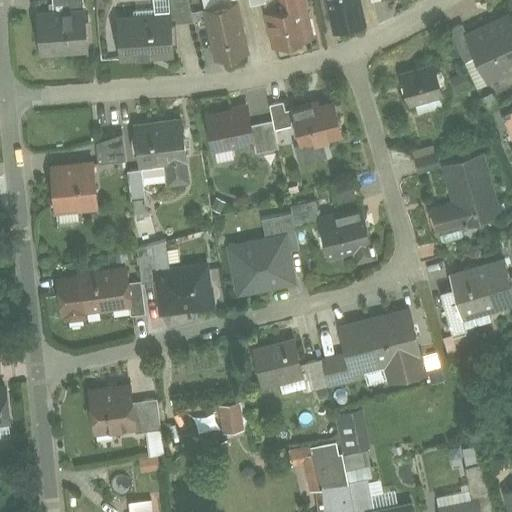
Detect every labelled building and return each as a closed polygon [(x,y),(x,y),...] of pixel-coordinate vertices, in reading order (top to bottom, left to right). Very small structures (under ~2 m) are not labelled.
[(51,0),(53,11),(80,8),(79,0),(51,0)] [(168,0),(169,13),(170,24),(190,23),(188,13),(184,0),(168,0)] [(237,2),(222,5),(220,0),(199,0),(201,10),(188,13),(190,23),(191,23),(204,20),(213,60),(248,52),(237,2)] [(313,39),(303,0),(271,0),(273,10),(262,12),(270,48),(313,39)] [(353,0),(325,0),(334,34),(360,28),(353,0)] [(38,56),(87,51),(83,8),(80,8),(53,11),(34,13),(38,56)] [(511,72),(511,23),(507,12),(463,32),(487,84),(511,72)] [(118,61),(172,58),(170,24),(169,13),(115,16),(118,61)] [(474,90),(487,84),(463,32),(460,25),(447,31),(474,90)] [(433,63),(398,73),(408,108),(442,98),(433,63)] [(460,72),(449,78),(457,93),(468,88),(460,72)] [(498,102),(494,93),(480,99),(485,108),(498,102)] [(333,99),(291,109),(294,124),(299,147),(342,137),(333,99)] [(271,121),(273,129),(294,124),(291,109),(284,110),(282,101),(267,104),(271,121)] [(245,103),(202,113),(212,154),(252,145),(255,145),(250,125),(245,103)] [(180,116),(133,122),(139,167),(163,164),(166,186),(189,183),(180,116)] [(271,121),(250,125),(255,145),(252,145),(254,155),(278,149),(273,129),(271,121)] [(98,158),(125,157),(125,135),(98,136),(98,158)] [(439,167),(435,154),(413,161),(417,173),(439,167)] [(499,213),(481,154),(440,167),(450,200),(428,207),(436,233),(499,213)] [(97,210),(92,159),(48,164),(53,214),(97,210)] [(143,194),(138,169),(126,171),(130,196),(143,194)] [(292,226),(319,219),(318,216),(320,215),(319,210),(317,210),(314,201),(289,208),(290,214),(292,226)] [(376,258),(361,204),(320,215),(318,216),(319,219),(330,261),(350,255),(353,265),(376,258)] [(287,231),(291,251),(297,250),(292,226),(290,214),(261,220),(265,235),(287,231)] [(265,235),(228,243),(239,293),(298,280),(291,251),(287,231),(265,235)] [(153,270),(167,269),(163,241),(136,248),(139,281),(154,279),(153,270)] [(511,288),(503,256),(448,271),(453,288),(462,318),(488,311),(511,304),(511,288)] [(128,283),(126,265),(54,274),(59,316),(64,322),(80,320),(85,313),(128,307),(131,307),(128,283)] [(167,269),(153,270),(154,279),(157,314),(210,309),(206,265),(167,269)] [(139,281),(128,283),(131,307),(128,307),(129,315),(143,313),(139,281)] [(462,318),(453,288),(439,292),(455,351),(470,347),(465,331),(462,318)] [(426,374),(407,306),(335,325),(342,351),(320,357),(321,358),(328,387),(364,377),(363,373),(382,368),(386,384),(426,374)] [(488,311),(462,318),(465,331),(491,324),(488,311)] [(262,389),(303,378),(299,364),(291,335),(250,346),(262,389)] [(328,387),(321,358),(299,364),(303,378),(307,393),(328,387)] [(129,379),(86,385),(93,437),(136,431),(132,401),(129,379)] [(154,398),(132,401),(136,431),(158,428),(154,398)] [(242,429),(238,403),(216,407),(220,433),(242,429)] [(222,461),(230,460),(229,438),(220,438),(222,461)] [(351,511),(338,455),(334,456),(331,443),(308,448),(310,453),(318,489),(321,488),(325,509),(323,509),(323,511),(351,511)] [(338,455),(351,511),(363,511),(369,510),(366,495),(376,493),(365,448),(338,455)] [(305,492),(318,489),(310,453),(297,456),(305,492)] [(133,459),(137,474),(158,470),(154,454),(133,459)] [(463,469),(470,499),(475,498),(477,506),(489,503),(480,465),(463,469)] [(376,493),(366,495),(369,510),(392,504),(388,490),(376,493)] [(155,511),(153,497),(130,499),(131,511),(155,511)] [(478,511),(477,506),(475,498),(470,499),(434,507),(435,511),(478,511)] [(369,510),(363,511),(411,511),(409,500),(392,504),(369,510)]
